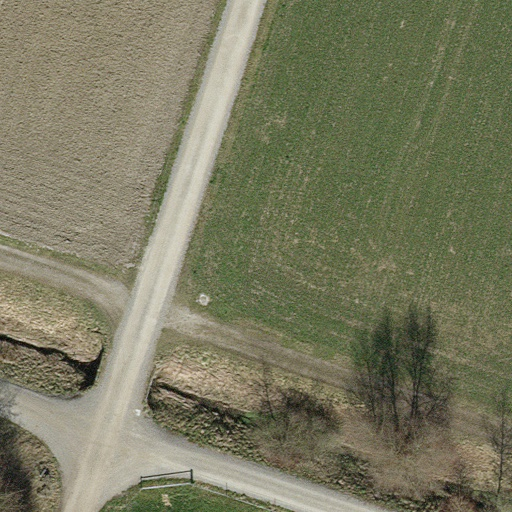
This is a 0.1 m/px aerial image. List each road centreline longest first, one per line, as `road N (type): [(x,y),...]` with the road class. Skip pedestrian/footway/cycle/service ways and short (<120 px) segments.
road 1 (track): [(0,256),(511,437)]
road 2 (track): [(248,0),(107,436)]
road 3 (track): [(107,436),(330,511)]
